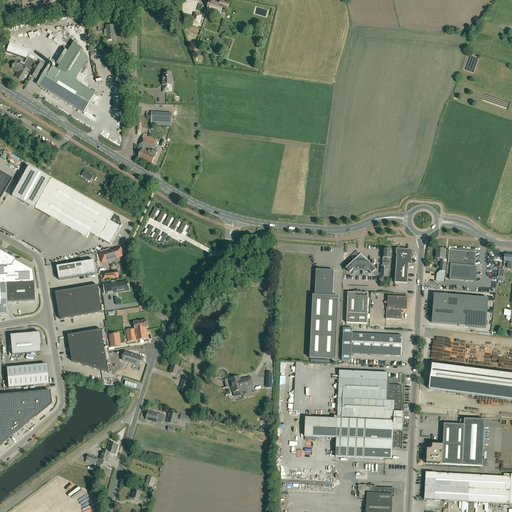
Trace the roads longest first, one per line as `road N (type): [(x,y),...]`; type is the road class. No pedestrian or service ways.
road 1 (unclassified): [(408,511),(421,234)]
road 2 (secondary): [(409,220),(334,230),(235,218)]
road 3 (unclassified): [(0,461),(61,405),(50,317)]
road 4 (unclassified): [(123,161),(131,145),(133,0)]
road 5 (secondary): [(123,161),(0,85)]
road 6 (secondary): [(235,218),(123,161)]
road 7 (unclassified): [(169,321),(225,254),(235,218)]
